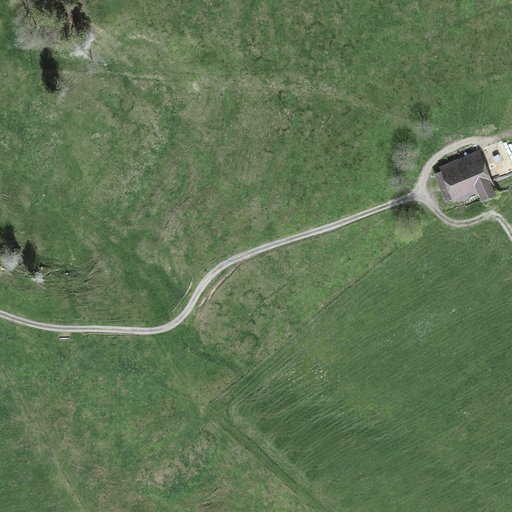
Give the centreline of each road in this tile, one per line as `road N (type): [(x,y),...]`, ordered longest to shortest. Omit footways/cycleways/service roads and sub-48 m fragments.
road 1 (track): [(0,313),(72,329),(160,329),(178,320),(226,263),(420,193)]
road 2 (track): [(490,197),(497,214),(478,220),(451,223),(432,211),(420,193),(441,154)]
